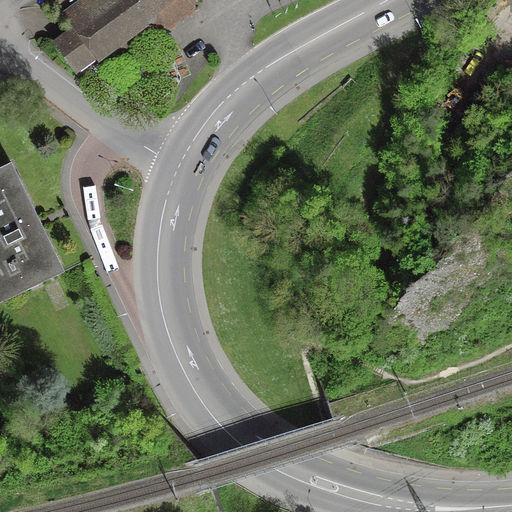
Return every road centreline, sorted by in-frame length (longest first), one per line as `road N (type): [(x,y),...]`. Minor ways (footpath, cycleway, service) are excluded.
road 1 (primary): [(355,497),(293,475),(250,448),(190,377),(167,321),(160,264),(179,173)]
road 2 (primary): [(179,173),(199,136),(241,91),(380,0)]
road 3 (residential): [(179,173),(84,105),(32,49),(0,35)]
road 4 (primary): [(511,505),(355,497)]
